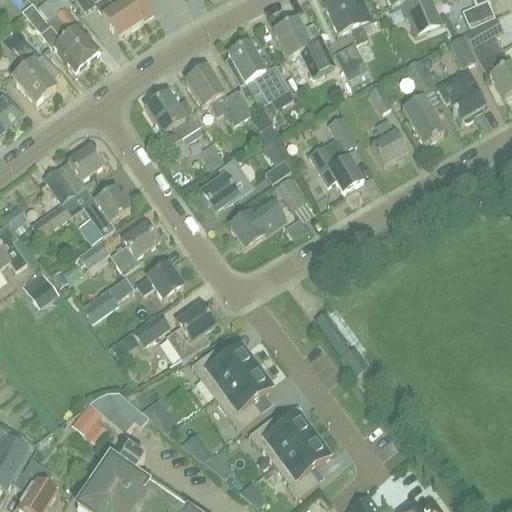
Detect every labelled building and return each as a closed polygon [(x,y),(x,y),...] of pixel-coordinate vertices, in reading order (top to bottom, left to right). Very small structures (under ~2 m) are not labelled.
[(100,57),(79,29),(66,13),(70,9),(61,0),(51,0),(38,11),(50,26),(47,28),(55,39),(61,34),(86,67),(100,57)] [(141,0),(121,0),(120,1),(124,6),(114,12),(106,0),(104,0),(93,8),(87,0),(70,0),(83,19),(95,11),(117,44),(143,27),(154,19),(141,0)] [(367,44),(365,39),(375,34),(372,26),(365,11),(355,15),(347,0),(346,0),(324,11),(337,40),(351,34),(357,48),(367,44)] [(401,7),(409,26),(415,39),(439,29),(437,23),(427,0),(417,0),(414,1),(413,0),(385,0),(390,12),(401,7)] [(469,31),(493,21),(487,5),(485,0),(455,0),(456,2),(461,0),(471,0),(476,9),(462,15),(469,31)] [(55,39),(47,28),(31,7),(22,15),(28,24),(26,28),(32,34),(36,34),(51,53),(54,50),(74,76),(86,67),(61,34),(55,39)] [(511,69),(510,66),(509,66),(495,42),(503,37),(494,22),(463,40),(487,82),(489,80),(503,103),(511,97),(511,69)] [(287,64),(301,57),(307,71),(312,81),(333,72),(330,65),(321,46),(310,51),(297,23),(273,34),(287,64)] [(462,74),(476,66),(463,40),(448,48),(462,74)] [(11,53),(21,65),(15,70),(20,76),(12,83),(35,109),(54,93),(31,67),(40,59),(24,42),(11,53)] [(227,59),(229,63),(225,65),(240,90),(253,83),(267,107),(277,101),(282,110),(293,104),(288,95),(274,71),(265,76),(248,47),(227,59)] [(333,59),(332,60),(340,72),(348,85),(351,90),(368,81),(365,75),(368,74),(354,48),(333,59)] [(288,65),(291,82),(304,80),(301,62),(288,65)] [(432,90),(419,65),(404,72),(418,98),(432,90)] [(231,131),(237,127),(241,133),(247,129),(244,123),(250,119),(236,96),(226,102),(207,72),(184,86),(201,112),(207,108),(216,121),(222,117),(231,131)] [(485,112),(473,92),(476,90),(468,75),(437,93),(446,108),(449,106),(461,126),(463,125),(465,127),(467,128),(473,124),(474,122),(472,119),(485,112)] [(379,90),(378,90),(368,97),(380,118),(392,111),(379,90)] [(2,95),(0,96),(0,130),(4,136),(23,119),(2,95)] [(181,143),(200,131),(184,104),(176,109),(168,97),(145,112),(162,139),(173,133),(179,142),(169,149),(178,163),(189,156),(181,143)] [(424,150),(444,137),(423,101),(402,113),(424,150)] [(268,148),(281,140),(266,116),(254,124),(268,148)] [(307,161),(326,192),(335,187),(342,199),(362,186),(348,161),(349,160),(346,155),(356,150),(341,122),(328,130),(335,144),(307,161)] [(376,131),(377,133),(372,136),(378,146),(370,151),(382,172),(407,157),(394,136),(393,137),(386,125),(376,131)] [(43,184),(61,209),(86,191),(82,186),(104,170),(90,150),(68,166),(70,169),(60,177),(57,173),(43,184)] [(217,175),(223,183),(200,198),(214,218),(227,209),(228,211),(253,193),(235,166),(233,164),(226,169),(217,175)] [(272,189),(291,176),(284,165),(264,178),(272,189)] [(290,183),(276,192),(293,216),(306,207),(290,183)] [(114,191),(94,205),(85,211),(85,212),(82,214),(101,241),(102,242),(104,241),(106,240),(115,234),(111,227),(130,214),(114,191)] [(245,255),(285,227),(268,203),(228,231),(245,255)] [(69,205),(41,223),(50,235),(77,217),(69,205)] [(10,237),(20,231),(12,218),(2,224),(10,237)] [(158,248),(157,247),(159,246),(160,243),(158,241),(154,234),(151,234),(149,235),(145,228),(126,241),(122,244),(126,251),(110,262),(123,281),(140,269),(136,264),(158,248)] [(0,248),(0,272),(8,267),(15,277),(27,268),(9,242),(0,248)] [(78,261),(91,279),(108,266),(105,261),(110,258),(101,245),(78,261)] [(163,305),(183,291),(167,268),(147,282),(148,283),(136,291),(143,301),(154,293),(163,305)] [(118,309),(115,304),(132,293),(125,282),(107,294),(108,294),(81,312),(92,327),(118,309)] [(39,313),(59,300),(48,284),(28,298),(39,313)] [(203,338),(215,330),(202,311),(188,320),(185,315),(174,322),(177,326),(177,327),(180,332),(165,342),(181,366),(209,347),(203,338)] [(170,333),(163,323),(159,317),(132,337),(136,343),(139,347),(142,352),(170,333)] [(325,317),(315,324),(336,353),(346,346),(344,344),(325,317)] [(214,403),(255,372),(252,367),(255,365),(245,352),(242,355),(240,351),(221,365),(213,354),(190,371),(214,403)] [(253,407),(271,393),(269,390),(272,388),(262,375),(259,377),(255,372),(214,403),(238,435),(261,418),(253,407)] [(298,388),(339,445),(346,440),(305,383),(298,388)] [(141,433),(149,423),(119,398),(107,399),(97,403),(90,409),(125,439),(135,428),(141,433)] [(274,470),(313,441),(298,420),(279,434),(271,423),(248,440),(258,453),(260,451),(274,470)] [(0,506),(4,500),(26,460),(31,449),(0,432),(0,506)] [(41,457),(52,447),(44,438),(32,448),(41,457)] [(311,476),(329,462),(313,441),(274,470),(289,490),(287,491),(296,504),(319,487),(311,476)] [(187,511),(182,508),(159,492),(137,477),(145,467),(143,466),(128,455),(117,471),(110,466),(78,511),(187,511)] [(233,478),(218,458),(204,468),(224,484),(233,478)] [(41,461),(32,471),(42,480),(51,470),(41,461)] [(51,511),(59,500),(34,484),(16,511),(51,511)] [(259,511),(266,507),(252,488),(239,498),(255,511),(259,511)]
